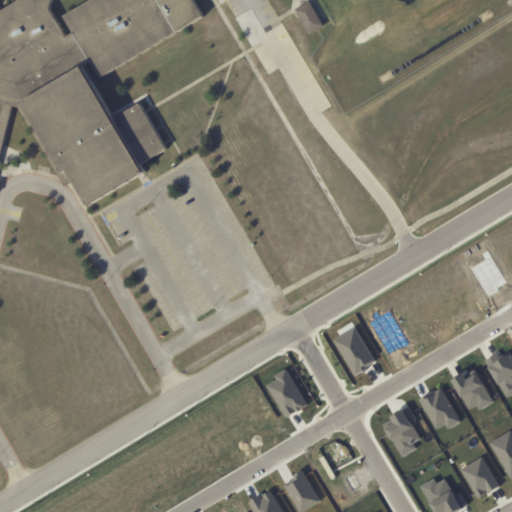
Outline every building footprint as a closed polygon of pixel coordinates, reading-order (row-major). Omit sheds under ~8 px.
[(92,205),(151,169),(147,161),(171,147),(144,101),(123,113),(104,77),(207,14),(199,0),(91,0),(67,14),(77,32),(70,37),(52,8),(54,0),(20,0),(0,11),(0,101),(7,102),(17,105),(22,107),(67,187),(77,181),(92,205)] [(327,26),(313,1),(298,9),(312,34),(327,26)] [(7,102),(0,130),(0,172),(17,105),(7,102)] [(351,375),(374,362),(355,327),(332,339),(351,375)] [(504,398),(511,393),(511,359),(508,352),(485,365),(504,398)] [(265,385),(283,417),(306,404),(286,368),(273,375),(275,379),(265,385)] [(493,401),(474,370),(463,376),(460,372),(449,379),(468,410),(476,405),(479,410),(493,401)] [(447,429),(461,420),(442,386),(418,399),(436,430),(445,424),(447,429)] [(399,457),(416,449),(413,444),(421,440),(411,422),(416,419),(409,406),(380,421),(399,457)] [(508,478),(511,475),(511,429),(489,441),(508,478)] [(476,498),(499,486),(484,456),(460,468),(476,498)] [(433,511),(450,511),(468,502),(462,491),(466,489),(462,482),(450,488),(444,478),(436,483),(433,478),(419,486),(433,511)]
